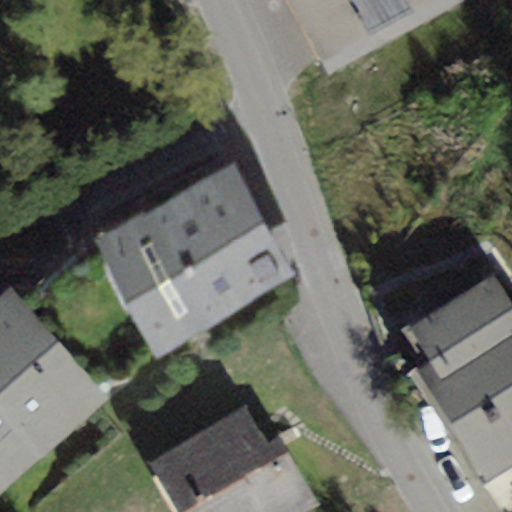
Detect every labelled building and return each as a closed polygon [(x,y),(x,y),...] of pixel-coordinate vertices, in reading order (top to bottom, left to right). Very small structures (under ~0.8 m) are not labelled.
[(467,10),(460,0),(266,0),(318,91),(467,10)] [(219,165),(75,227),(136,350),(277,280),(219,165)] [(511,334),(486,288),(371,352),(458,508),(511,477),(511,334)] [(0,308),(0,483),(92,414),(0,308)] [(299,511),(254,411),(130,467),(150,511),(299,511)]
